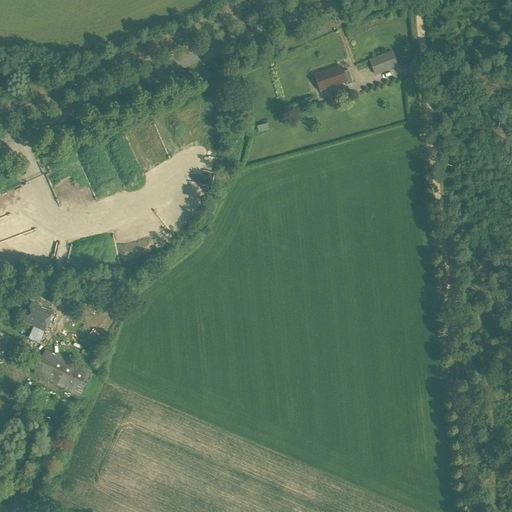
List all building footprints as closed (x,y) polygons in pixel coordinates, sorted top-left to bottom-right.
[(374,74),(397,65),(392,51),(369,60),(374,74)] [(342,72),(340,66),(314,75),(320,90),(346,81),(347,85),(353,83),(348,70),(342,72)] [(268,130),(267,123),(257,126),(258,132),(268,130)] [(11,205),(30,197),(26,188),(7,196),(11,205)] [(44,330),(52,311),(31,302),(23,321),(44,330)] [(0,356),(11,361),(19,340),(0,332),(0,356)] [(78,342),(86,347),(89,342),(80,337),(78,342)] [(79,396),(91,371),(45,350),(33,375),(79,396)] [(10,361),(8,365),(16,369),(18,365),(10,361)]
